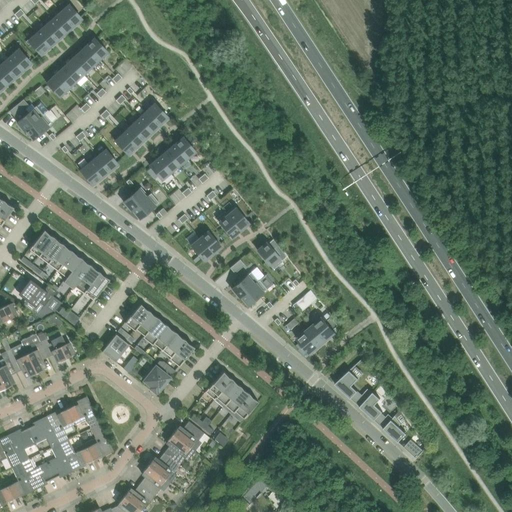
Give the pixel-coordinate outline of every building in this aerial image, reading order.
[(69,4),(61,11),(74,26),(82,19),(69,4)] [(61,11),(52,18),(66,34),(74,26),(61,11)] [(52,18),(44,26),(58,41),(66,34),(52,18)] [(44,26),(36,33),(49,48),(58,41),(44,26)] [(36,33),(28,40),(41,55),(49,48),(36,33)] [(94,37),(86,45),(100,60),(108,52),(94,37)] [(86,45),(78,52),(92,67),(100,60),(86,45)] [(19,48),(10,55),(24,71),(32,63),(19,48)] [(78,52),(70,60),(84,75),(92,67),(78,52)] [(10,55),(2,63),(16,78),(24,71),(10,55)] [(70,60),(62,67),(76,82),(84,75),(70,60)] [(2,63),(0,64),(0,76),(7,85),(16,78),(2,63)] [(62,67),(54,75),(68,90),(76,82),(62,67)] [(54,75),(46,82),(60,97),(68,90),(54,75)] [(24,99),(9,111),(15,118),(17,117),(19,120),(17,122),(24,131),(26,131),(43,115),(45,114),(44,113),(47,111),(41,102),(28,112),(25,108),(29,105),(24,99)] [(154,103),(146,110),(160,125),(168,117),(154,103)] [(146,110),(138,118),(152,132),(160,125),(146,110)] [(43,115),(26,131),(33,139),(52,123),(51,122),(45,114),(43,115)] [(138,118),(131,125),(144,140),(152,132),(138,118)] [(131,125),(123,133),(137,148),(144,140),(131,125)] [(123,133),(115,141),(129,155),(137,148),(123,133)] [(183,136),(174,143),(187,159),(196,152),(183,136)] [(174,143),(166,151),(179,166),(187,159),(174,143)] [(106,149),(97,156),(110,171),(118,164),(106,149)] [(166,151),(158,158),(171,173),(179,166),(166,151)] [(97,156),(88,163),(101,178),(110,171),(97,156)] [(158,158),(149,165),(162,180),(171,173),(158,158)] [(88,163),(80,170),(93,185),(101,178),(88,163)] [(141,187),(123,201),(131,211),(132,210),(148,196),(141,187)] [(148,196),(132,210),(140,219),(159,202),(151,193),(148,196)] [(4,200),(0,206),(0,224),(1,225),(14,207),(7,203),(4,202),(4,200)] [(235,206),(226,213),(241,230),(249,223),(235,206)] [(225,211),(216,218),(232,237),(241,230),(226,213),(225,211)] [(44,229),(29,249),(39,256),(54,236),(53,237),(50,235),(44,229)] [(208,231),(200,238),(212,254),(221,246),(208,231)] [(225,232),(221,235),(225,240),(229,236),(225,232)] [(54,236),(39,256),(48,263),(63,243),(62,244),(59,242),(54,236)] [(200,238),(191,245),(202,259),(204,261),(212,254),(200,238)] [(257,250),(273,269),(283,261),(282,260),(286,257),(273,239),(268,244),(267,242),(257,250)] [(63,243),(48,263),(57,270),(72,250),(71,251),(68,248),(63,243)] [(72,250),(57,270),(66,277),(80,258),(77,255),(72,250)] [(21,260),(30,267),(32,264),(23,257),(21,260)] [(66,277),(63,281),(73,288),(75,286),(91,264),(90,264),(89,265),(87,262),(81,257),(80,258),(66,277)] [(240,259),(230,268),(235,273),(245,265),(240,259)] [(39,274),(42,271),(32,264),(30,267),(39,274)] [(91,264),(75,286),(84,293),(100,271),(99,272),(96,269),(91,264)] [(42,271),(39,274),(46,279),(48,275),(42,271)] [(100,271),(84,293),(93,300),(109,279),(103,275),(99,273),(100,271)] [(251,272),(231,288),(239,298),(240,297),(240,296),(258,281),(251,272)] [(258,281),(240,296),(240,297),(248,305),(267,289),(267,288),(273,283),(266,274),(259,280),(258,281)] [(23,288),(18,294),(25,299),(27,300),(36,307),(39,302),(44,306),(45,305),(53,294),(56,291),(52,288),(48,285),(44,290),(43,289),(30,279),(23,288)] [(311,290),(306,294),(312,302),(317,298),(311,290)] [(63,302),(53,294),(45,305),(55,312),(63,302)] [(38,315),(44,306),(39,302),(36,307),(27,300),(23,306),(38,315)] [(0,321),(2,320),(3,321),(5,320),(14,315),(13,315),(17,313),(12,303),(8,305),(8,304),(0,307),(0,321)] [(141,303),(125,322),(134,329),(134,330),(150,310),(149,311),(146,309),(141,303)] [(38,315),(43,319),(55,312),(45,305),(44,306),(38,315)] [(325,306),(313,314),(317,320),(329,312),(325,306)] [(62,308),(59,312),(65,317),(67,314),(68,313),(62,308)] [(150,310),(134,330),(135,330),(136,328),(144,335),(143,336),(143,337),(159,318),(153,314),(149,312),(150,311),(150,310)] [(80,318),(77,316),(70,311),(68,313),(67,314),(65,317),(74,325),(80,318)] [(55,315),(47,319),(50,324),(54,322),(59,327),(63,322),(55,315)] [(322,317),(314,324),(327,340),(335,332),(333,330),(338,326),(332,317),(331,317),(326,321),(324,318),(322,317)] [(152,344),(167,325),(166,326),(159,318),(143,337),(152,344)] [(306,331),(305,331),(318,347),(327,340),(314,324),(306,331)] [(167,325),(152,344),(154,343),(162,349),(160,352),(176,332),(170,328),(167,326),(168,325),(167,325)] [(118,331),(125,337),(127,334),(120,328),(118,331)] [(304,329),(295,336),(308,352),(310,354),(318,347),(305,331),(306,331),(304,329)] [(169,359),(185,339),(184,340),(176,332),(160,352),(169,359)] [(40,341),(38,336),(36,333),(21,340),(22,343),(24,347),(34,342),(35,344),(40,341)] [(44,333),(38,336),(40,341),(46,353),(51,350),(53,354),(57,361),(60,359),(61,360),(71,355),(71,354),(75,352),(70,342),(66,344),(66,343),(62,335),(52,341),(53,342),(49,344),(46,338),(44,333)] [(129,344),(116,333),(102,351),(115,362),(129,344)] [(127,334),(125,337),(132,343),(134,339),(127,334)] [(0,339),(6,351),(10,349),(10,348),(11,348),(6,336),(0,339)] [(179,366),(194,346),(184,340),(185,339),(169,359),(170,359),(179,366)] [(34,342),(24,347),(25,349),(36,372),(42,369),(42,368),(46,366),(43,359),(41,355),(46,353),(40,341),(35,344),(34,342)] [(24,347),(22,343),(11,348),(10,348),(10,349),(13,354),(15,353),(25,349),(24,347)] [(357,348),(360,352),(366,348),(362,343),(357,348)] [(10,349),(6,351),(9,356),(15,368),(20,365),(22,370),(25,376),(29,375),(36,372),(25,349),(15,353),(13,354),(10,349)] [(3,359),(0,360),(0,377),(5,387),(11,384),(11,383),(15,382),(11,375),(9,371),(15,368),(9,356),(4,359),(3,359)] [(125,369),(128,373),(129,372),(133,367),(134,367),(130,363),(125,369)] [(157,391),(169,377),(155,365),(143,380),(150,386),(149,387),(155,392),(156,391),(157,391)] [(133,367),(129,372),(134,376),(139,371),(133,367)] [(350,370),(335,384),(351,398),(358,391),(352,385),(359,378),(350,370)] [(223,371),(205,392),(214,399),(232,378),(231,379),(228,376),(223,371)] [(232,378),(214,399),(223,407),(241,386),(240,385),(239,386),(237,383),(232,378)] [(241,386),(223,407),(231,414),(249,393),(243,389),(240,387),(241,386)] [(358,391),(351,398),(360,406),(369,396),(364,392),(362,395),(358,391)] [(369,396),(360,406),(375,420),(383,411),(375,404),(381,398),(373,392),(369,396)] [(249,393),(231,414),(240,421),(258,400),(252,396),(248,394),(249,393)] [(77,404),(68,408),(75,424),(86,419),(91,428),(100,424),(87,397),(76,402),(77,404)] [(57,411),(47,416),(60,443),(69,439),(64,429),(75,424),(68,408),(58,413),(57,411)] [(375,420),(379,424),(386,417),(387,415),(383,411),(375,420)] [(190,418),(196,422),(199,419),(194,414),(190,418)] [(390,421),(383,428),(398,442),(406,433),(399,426),(401,424),(395,415),(393,418),(390,421)] [(37,423),(28,428),(36,443),(47,438),(51,448),(60,443),(47,416),(36,421),(37,423)] [(383,428),(390,421),(386,417),(379,424),(383,428)] [(177,428),(173,434),(189,447),(194,441),(193,440),(195,438),(198,441),(204,433),(189,421),(188,421),(189,421),(183,428),(180,426),(178,428),(177,428)] [(205,430),(208,425),(202,421),(199,425),(205,430)] [(113,451),(100,424),(91,428),(95,438),(84,443),(92,459),(101,454),(102,456),(113,451)] [(208,425),(205,430),(210,434),(213,430),(208,425)] [(18,430),(7,436),(21,463),(29,458),(25,449),(36,443),(28,428),(19,432),(18,430)] [(220,432),(215,439),(219,442),(224,435),(220,432)] [(170,445),(165,452),(180,464),(185,457),(182,454),(184,452),(185,452),(189,447),(173,434),(168,439),(169,440),(166,443),(170,445)] [(0,460),(7,457),(12,467),(21,463),(7,436),(0,439),(0,460)] [(69,439),(60,443),(73,470),(84,465),(83,463),(92,459),(84,443),(74,448),(69,439)] [(408,442),(404,447),(406,448),(407,449),(417,458),(423,451),(413,441),(410,444),(408,442)] [(73,470),(60,443),(51,448),(56,457),(45,462),(53,478),(62,474),(63,475),(73,470)] [(153,459),(148,465),(165,478),(169,472),(171,469),(174,472),(180,464),(165,452),(159,460),(155,457),(153,460),(153,459)] [(29,458),(21,463),(34,490),(44,485),(43,483),(53,478),(45,462),(34,468),(29,458)] [(34,490),(21,463),(12,467),(16,476),(5,482),(13,498),(22,493),(23,495),(34,490)] [(146,477),(140,484),(155,495),(161,488),(158,485),(160,483),(165,478),(148,465),(144,471),(142,474),(146,477)] [(0,506),(5,504),(4,502),(13,498),(5,482),(0,484),(0,506)] [(128,490),(124,496),(140,509),(145,503),(144,503),(146,501),(149,503),(155,495),(140,484),(135,491),(131,488),(129,491),(128,490)] [(274,491),(269,497),(275,503),(274,505),(277,508),(279,506),(281,499),(275,494),(275,493),(274,491)] [(110,508),(112,511),(138,511),(140,509),(124,496),(119,502),(120,502),(118,505),(121,508),(112,511),(110,508)] [(283,503),(279,511),(287,511),(290,508),(283,503)]
